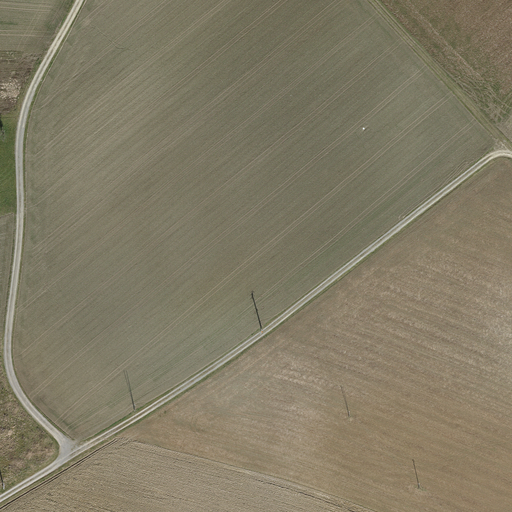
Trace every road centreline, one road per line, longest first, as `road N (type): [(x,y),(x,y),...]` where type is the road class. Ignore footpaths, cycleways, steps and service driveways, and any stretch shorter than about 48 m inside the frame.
road 1 (track): [(0,497),(231,360),(511,152)]
road 2 (track): [(82,0),(20,126),(21,211),(6,352),(15,390),(74,451)]
road 3 (track): [(373,0),(509,150)]
